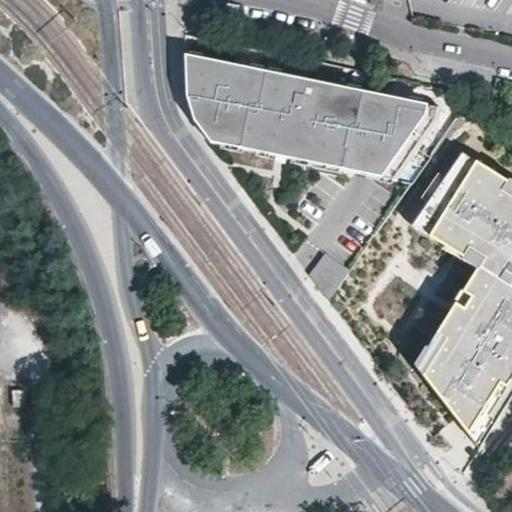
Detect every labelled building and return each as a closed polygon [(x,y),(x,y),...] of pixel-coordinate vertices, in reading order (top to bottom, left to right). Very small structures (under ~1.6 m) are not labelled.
[(424,109),(180,59),(182,96),(191,128),(207,147),(376,184),(422,120),(424,109)] [(511,184),(463,152),(443,180),(427,204),(411,226),(445,247),(451,238),(484,258),(478,267),(463,292),(471,298),(463,311),(454,306),(436,335),(445,340),(423,376),(468,434),(488,404),(503,397),(511,384),(511,383),(511,184)] [(427,204),(443,180),(437,176),(420,199),(427,204)] [(444,249),(462,260),(463,258),(478,267),(484,258),(451,238),(445,247),(444,249)] [(460,291),(452,304),(454,306),(463,311),(471,298),(463,292),(460,291)] [(427,349),(425,348),(415,365),(423,376),(445,340),(436,335),(427,349)] [(488,404),(468,434),(477,446),(494,420),(490,417),(503,397),(488,404)]
